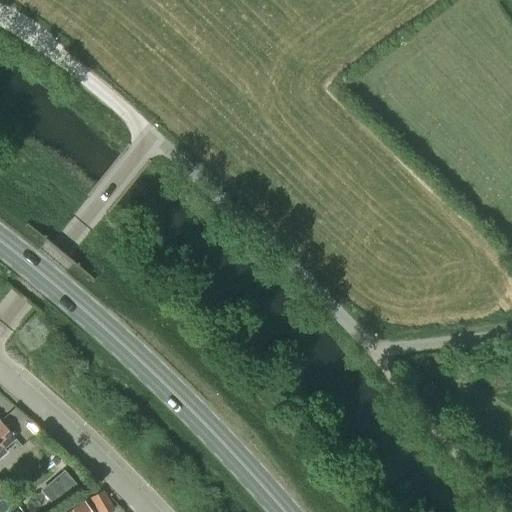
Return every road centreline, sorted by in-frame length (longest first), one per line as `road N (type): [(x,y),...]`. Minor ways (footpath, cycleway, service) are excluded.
road 1 (unclassified): [(511,335),(374,351),(148,137)]
road 2 (primary): [(279,511),(113,335),(0,241)]
road 3 (unclassified): [(0,324),(148,137)]
road 4 (track): [(374,351),(501,511)]
road 5 (residential): [(141,511),(0,373)]
road 6 (unclassified): [(148,137),(66,62),(0,16)]
